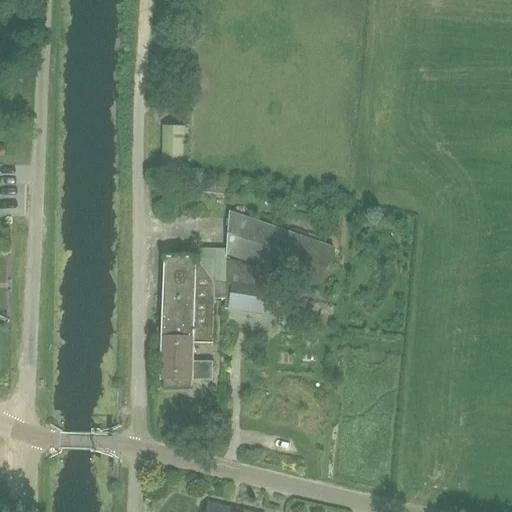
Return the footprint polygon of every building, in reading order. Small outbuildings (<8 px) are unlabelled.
[(162,166),(183,166),(184,126),(163,125),(162,166)] [(9,214),(32,215),(32,199),(9,199),(9,214)] [(233,211),(228,249),(228,251),(323,285),(336,247),(233,211)] [(214,345),(216,300),(215,289),(195,264),(196,257),(166,256),(162,343),(195,344),(214,345)] [(268,286),(235,281),(232,305),(264,309),(268,286)] [(195,362),(195,344),(162,343),(161,379),(163,379),(163,388),(191,390),(191,380),(213,381),(213,363),(195,362)] [(254,511),(242,509),(210,502),(207,511),(254,511)]
